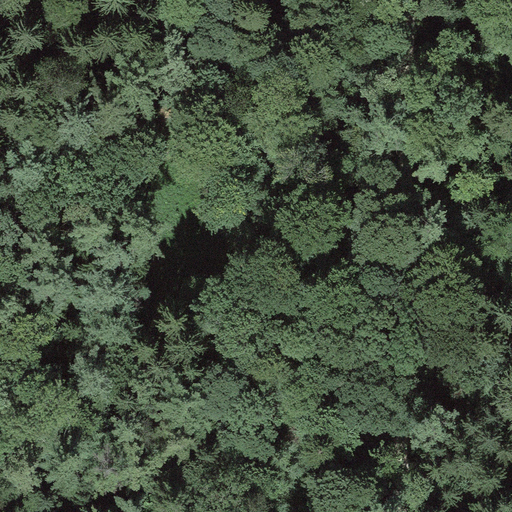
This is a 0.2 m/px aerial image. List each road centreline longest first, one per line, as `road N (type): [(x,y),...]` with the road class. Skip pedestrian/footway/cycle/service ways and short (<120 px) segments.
road 1 (track): [(401,511),(411,0)]
road 2 (track): [(346,0),(188,142),(0,273)]
